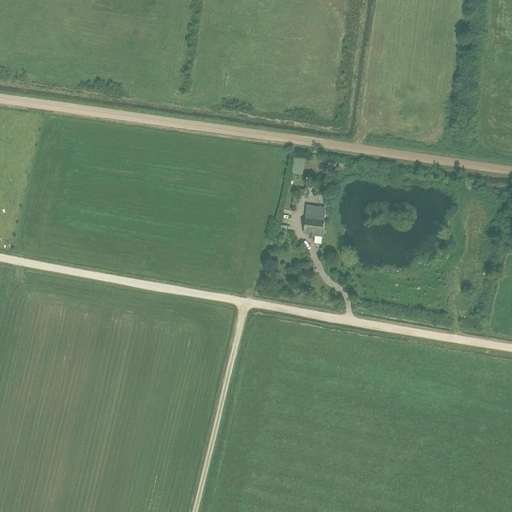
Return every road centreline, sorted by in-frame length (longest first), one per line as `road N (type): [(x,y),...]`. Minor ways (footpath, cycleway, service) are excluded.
road 1 (track): [(511,343),(0,255)]
road 2 (track): [(511,172),(0,98)]
road 3 (track): [(193,511),(244,300)]
